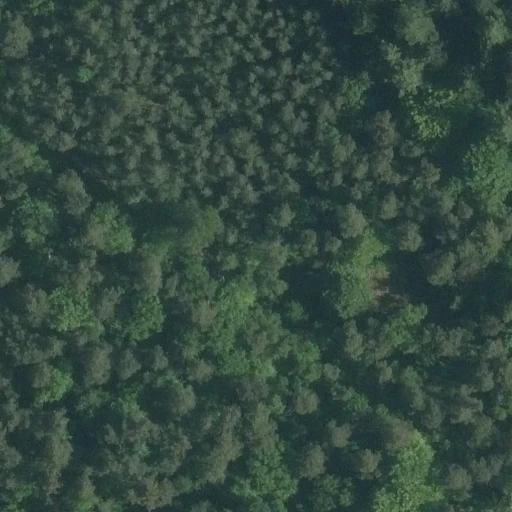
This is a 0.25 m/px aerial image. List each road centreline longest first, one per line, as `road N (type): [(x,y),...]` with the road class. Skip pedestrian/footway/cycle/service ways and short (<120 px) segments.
road 1 (track): [(337,0),(393,76),(511,161)]
road 2 (track): [(383,375),(511,221)]
road 3 (track): [(278,511),(383,375)]
